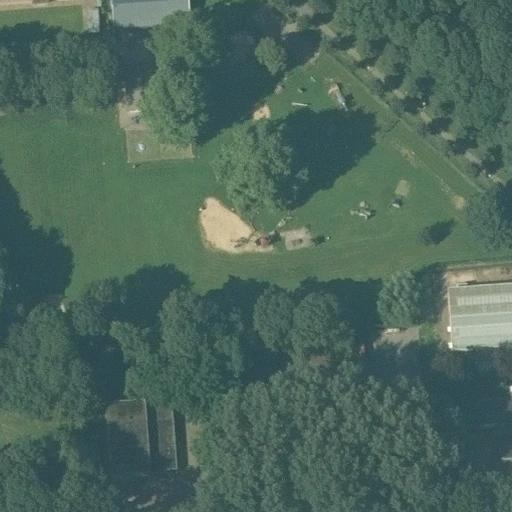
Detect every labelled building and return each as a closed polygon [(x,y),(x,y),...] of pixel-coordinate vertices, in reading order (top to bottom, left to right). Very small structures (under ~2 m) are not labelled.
[(111,0),(114,31),(190,26),(188,0),(111,0)] [(98,11),(87,12),(88,34),(100,34),(98,11)] [(130,73),(121,73),(122,85),(128,84),(130,113),(158,111),(155,71),(130,73)] [(490,280),(511,278),(510,268),(488,271),(490,280)] [(511,289),(447,294),(452,354),(511,349),(511,289)] [(511,401),(510,402),(478,404),(479,430),(498,429),(501,464),(511,463),(511,401)] [(105,409),(112,481),(151,478),(151,475),(177,473),(172,404),(105,409)]
